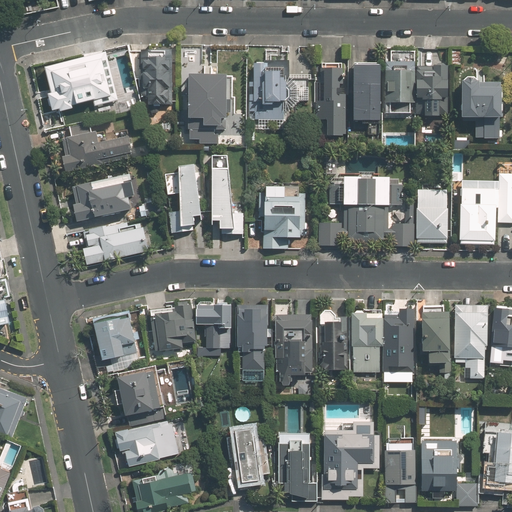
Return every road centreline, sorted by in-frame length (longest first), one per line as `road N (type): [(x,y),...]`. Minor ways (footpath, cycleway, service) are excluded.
road 1 (residential): [(0,47),(122,21),(511,24)]
road 2 (residential): [(511,273),(181,270),(48,301)]
road 3 (residential): [(0,82),(48,301)]
road 4 (residential): [(60,360),(94,511)]
